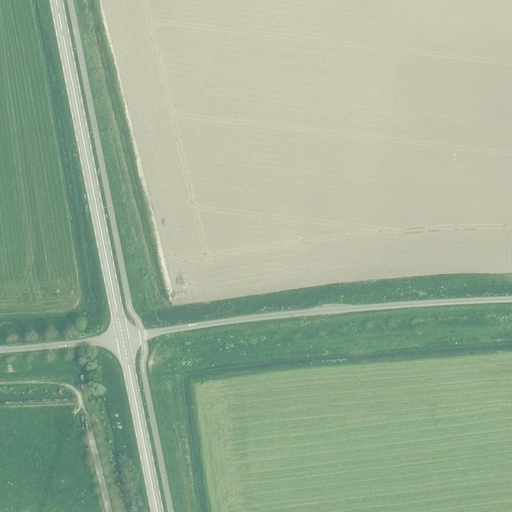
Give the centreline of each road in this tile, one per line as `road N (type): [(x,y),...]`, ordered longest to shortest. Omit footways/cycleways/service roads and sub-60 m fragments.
road 1 (unclassified): [(121,338),(332,309),(511,301)]
road 2 (tertiary): [(121,338),(56,0)]
road 3 (tertiary): [(155,511),(121,338)]
road 4 (unclassified): [(0,348),(121,338)]
